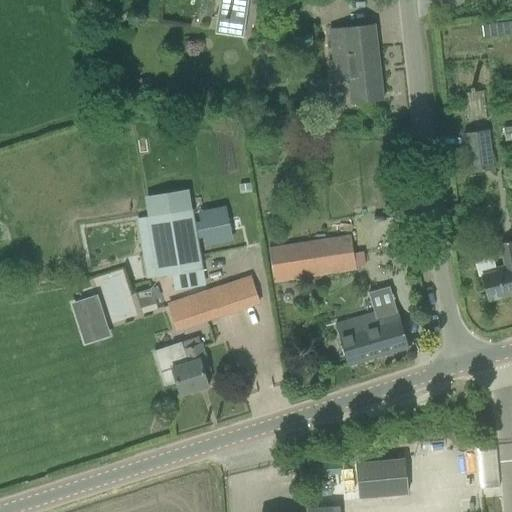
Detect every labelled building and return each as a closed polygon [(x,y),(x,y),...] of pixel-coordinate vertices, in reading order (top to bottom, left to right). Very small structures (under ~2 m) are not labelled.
[(220,0),(216,34),(243,37),(248,0),(220,0)] [(352,105),(383,101),(375,25),(330,30),(336,83),(350,81),(352,105)] [(469,121),(487,119),(483,91),(465,94),(467,109),(469,121)] [(494,168),(489,130),(465,134),(471,172),(494,168)] [(240,185),(240,192),(251,191),(250,184),(240,185)] [(200,222),(196,223),(198,239),(203,238),(205,247),(233,241),(226,206),(198,212),(200,222)] [(196,223),(193,208),(146,218),(155,277),(172,275),(204,269),(198,239),(196,223)] [(357,270),(351,234),(269,247),(275,283),(357,270)] [(506,265),(496,267),(493,257),(475,262),(479,277),(481,276),(488,301),(511,294),(511,241),(502,244),(506,265)] [(204,269),(172,275),(175,291),(206,285),(204,269)] [(177,328),(259,300),(251,275),(168,303),(177,328)] [(133,292),(139,315),(163,308),(157,285),(133,292)] [(95,300),(76,306),(87,340),(106,334),(95,300)] [(348,366),(409,348),(401,319),(378,326),(374,313),(335,325),(348,366)] [(177,382),(181,396),(209,386),(204,372),(211,370),(202,344),(200,344),(199,339),(188,342),(190,348),(184,351),(181,343),(154,351),(165,386),(177,382)] [(350,496),(400,494),(399,457),(348,459),(350,496)] [(340,463),(314,465),(315,476),(341,475),(340,463)] [(342,480),(315,481),(316,493),(342,491),(342,480)] [(307,505),(306,511),(337,511),(337,503),(307,505)]
